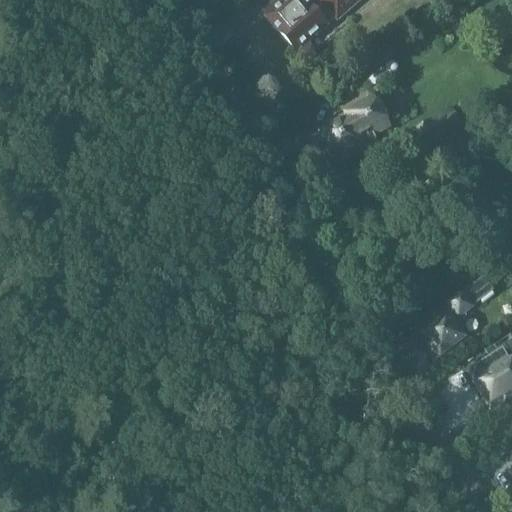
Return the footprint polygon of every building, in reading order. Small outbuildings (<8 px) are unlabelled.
[(309,0),(312,3),(310,5),(304,0),(280,0),(278,3),(282,7),(267,20),(304,62),(315,52),(309,46),(329,29),(327,27),(334,21),(319,4),(316,7),(309,0)] [(309,0),(316,7),(319,4),(334,21),(337,25),(365,0),(309,0)] [(386,94),(375,100),(388,125),(400,118),(386,94)] [(344,115),(347,120),(327,131),(334,143),(327,147),(336,162),(349,154),(367,144),(366,143),(391,130),(388,125),(375,100),(374,98),(344,115)] [(401,147),(395,151),(400,158),(405,165),(438,142),(452,133),(461,127),(450,111),(441,117),(434,122),(433,120),(399,144),(401,147)] [(501,111),(491,118),(511,150),(511,149),(511,122),(510,124),(501,111)] [(317,129),(327,147),(334,143),(327,131),(347,120),(344,115),(317,129)] [(444,142),(455,158),(472,146),(461,130),(444,142)] [(429,151),(406,167),(412,175),(417,183),(419,186),(443,170),(441,167),(451,161),(440,145),(429,151)] [(431,226),(408,192),(389,205),(395,213),(373,228),(390,254),(431,226)] [(504,260),(487,273),(495,284),(511,271),(504,260)] [(481,279),(462,294),(461,292),(444,306),(450,313),(458,323),(475,310),(474,308),(493,294),(481,279)] [(467,338),(449,314),(431,328),(436,335),(427,342),(440,359),(467,338)] [(421,334),(427,342),(436,335),(431,328),(421,334)] [(503,354),(469,375),(475,384),(474,385),(481,395),(478,396),(483,404),(485,402),(491,411),(505,402),(506,404),(511,400),(511,361),(509,363),(503,354)]
